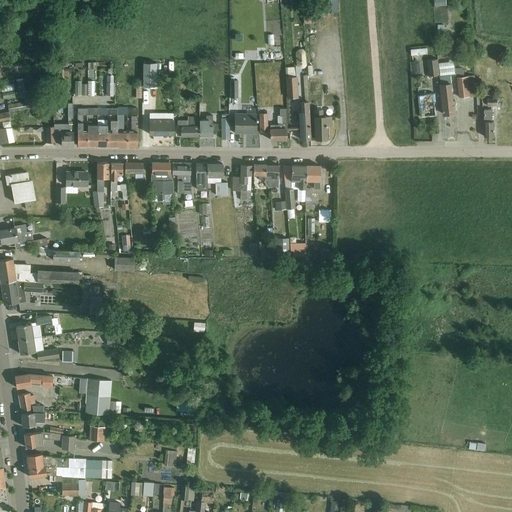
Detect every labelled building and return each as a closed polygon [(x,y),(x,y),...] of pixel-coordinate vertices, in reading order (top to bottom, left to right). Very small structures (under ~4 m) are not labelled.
[(339,13),(337,0),(330,0),(331,14),(339,13)] [(45,21),(28,24),(29,30),(46,27),(45,21)] [(0,58),(10,57),(7,42),(0,43),(0,58)] [(423,46),(407,44),(406,53),(422,54),(423,46)] [(297,52),(296,52),(297,64),(298,65),(299,65),(299,66),(300,66),(301,66),(302,66),(303,66),(304,66),(304,65),(305,65),(305,64),(306,64),(306,63),(305,51),(304,50),(303,49),(302,49),(301,49),(300,49),(299,49),(298,49),(298,50),(297,50),(297,51),(297,52)] [(440,75),(438,59),(428,60),(430,76),(437,75),(440,75)] [(156,72),(156,63),(143,63),(143,72),(143,87),(149,87),(156,87),(156,72)] [(286,78),(296,77),(296,66),(286,67),(286,78)] [(453,101),(450,76),(440,77),(440,83),(443,105),(444,114),(456,113),(455,101),(453,101)] [(470,96),(467,76),(464,76),(457,77),(460,97),(470,96)] [(296,77),(286,78),(288,98),(298,97),(296,77)] [(17,83),(20,99),(27,98),(24,82),(17,83)] [(0,96),(10,95),(9,88),(0,89),(0,96)] [(435,93),(418,95),(421,117),(436,115),(435,102),(436,102),(435,93)] [(8,105),(9,112),(33,108),(32,101),(8,105)] [(301,140),(311,139),(309,102),(301,102),(302,111),(299,111),(301,140)] [(68,124),(54,124),(54,127),(55,142),(61,143),(61,146),(73,146),(73,127),(73,121),(73,111),(73,108),(73,105),(68,105),(68,108),(68,121),(68,124)] [(87,114),(87,108),(78,108),(77,145),(80,145),(80,146),(87,146),(87,130),(83,130),(83,114),(87,114)] [(278,125),(270,125),(270,129),(270,140),(286,140),(286,129),(287,129),(287,110),(280,110),(280,117),(277,117),(278,125)] [(326,126),(331,126),(331,117),(322,117),(322,110),(315,110),(316,139),(327,139),(326,126)] [(485,137),(496,137),(495,123),(492,123),(492,110),(485,110),(485,137)] [(0,121),(10,119),(9,112),(0,113),(0,114),(0,116),(0,115),(0,121)] [(267,113),(259,114),(260,133),(268,132),(267,113)] [(117,120),(117,131),(117,147),(127,147),(127,131),(123,131),(123,114),(117,114),(117,117),(117,120)] [(150,114),(150,119),(149,134),(174,134),(174,126),(174,114),(150,114)] [(257,115),(234,115),(234,133),(241,133),(241,132),(256,133),(257,115)] [(133,131),(127,131),(127,147),(135,147),(135,146),(137,146),(137,121),(137,117),(131,116),(131,129),(133,129),(133,131)] [(200,120),(200,136),(213,135),(213,130),(219,130),(218,124),(213,124),(213,116),(206,116),(207,120),(200,120)] [(200,136),(200,120),(200,117),(188,117),(188,120),(178,120),(178,127),(176,127),(176,136),(200,136)] [(112,131),(107,131),(107,146),(117,147),(117,131),(117,120),(111,120),(111,129),(112,129),(112,131)] [(88,125),(87,130),(87,146),(97,146),(97,125),(88,125)] [(107,125),(97,125),(97,146),(107,146),(107,131),(107,125)] [(54,127),(46,127),(47,143),(55,142),(54,127)] [(13,140),(10,129),(5,129),(0,128),(0,142),(4,142),(13,140)] [(109,163),(97,163),(97,192),(99,207),(103,207),(104,179),(108,179),(109,163)] [(111,163),(111,181),(111,190),(117,190),(117,181),(117,174),(123,174),(123,163),(111,163)] [(144,163),(125,163),(125,173),(136,173),(136,178),(144,178),(144,177),(144,163)] [(153,163),(151,163),(151,179),(151,182),(153,182),(153,195),(162,194),(162,202),(170,201),(172,194),(173,194),(173,192),(173,188),(173,181),(171,173),(170,173),(170,163),(162,163),(153,163)] [(182,163),(173,163),(173,174),(174,176),(178,176),(178,187),(178,192),(184,192),(184,194),(192,194),(192,173),(190,173),(190,163),(182,163)] [(208,183),(208,164),(208,163),(196,163),(197,186),(197,190),(208,189),(208,183)] [(223,164),(208,164),(208,183),(216,183),(216,195),(228,195),(228,183),(222,183),(222,177),(223,177),(223,164)] [(252,165),(241,165),(241,177),(234,176),(233,190),(241,191),(240,200),(246,200),(246,196),(250,197),(251,191),(246,191),(247,175),(251,176),(252,165)] [(266,176),(266,165),(254,165),(253,175),(259,175),(259,180),(265,180),(266,176)] [(278,187),(279,166),(266,165),(266,176),(265,180),(270,187),(278,187)] [(291,181),(284,181),(285,189),(293,188),(293,190),(306,190),(306,189),(306,187),(306,181),(306,166),(291,165),(291,181)] [(320,166),(306,166),(306,181),(314,181),(314,189),(320,189),(320,166)] [(29,180),(28,172),(5,176),(7,184),(11,183),(14,203),(24,201),(25,209),(31,208),(30,200),(35,199),(32,180),(29,180)] [(87,172),(66,172),(66,185),(78,185),(87,185),(87,172)] [(65,204),(65,188),(56,188),(56,203),(65,204)] [(293,188),(285,189),(286,201),(287,209),(294,208),(295,208),(293,190),(293,188)] [(286,201),(276,202),(276,210),(287,209),(286,201)] [(325,220),(325,208),(313,208),(313,220),(325,220)] [(14,228),(0,230),(0,234),(2,244),(9,242),(10,243),(14,243),(14,244),(27,241),(32,240),(31,232),(27,232),(25,224),(14,226),(14,228)] [(32,240),(27,241),(29,249),(48,245),(46,238),(32,240)] [(288,238),(276,238),(276,257),(288,257),(288,238)] [(129,241),(122,242),(123,252),(130,251),(129,241)] [(306,242),(290,242),(290,250),(292,250),(292,259),(305,259),(306,242)] [(251,253),(257,253),(257,244),(249,244),(249,251),(251,250),(251,253)] [(79,261),(79,251),(53,250),(39,249),(39,255),(53,256),(53,260),(79,261)] [(320,258),(329,258),(330,249),(321,249),(320,258)] [(270,250),(261,250),(261,259),(271,258),(270,250)] [(114,270),(133,270),(146,270),(146,264),(140,264),(140,257),(133,257),(115,256),(114,270)] [(0,260),(0,279),(0,283),(16,281),(44,282),(90,284),(90,282),(91,279),(91,275),(82,275),(82,272),(78,272),(78,271),(38,269),(37,273),(29,272),(30,265),(14,264),(13,259),(0,260)] [(16,281),(0,283),(3,305),(19,303),(26,302),(24,291),(43,293),(43,287),(44,283),(37,282),(16,281)] [(23,325),(16,326),(18,340),(33,338),(41,337),(39,325),(45,324),(45,328),(52,327),(50,315),(35,317),(36,321),(31,322),(23,324),(23,325)] [(194,322),(194,331),(204,332),(205,323),(194,322)] [(115,336),(107,336),(107,344),(115,345),(115,336)] [(41,337),(18,340),(21,355),(35,352),(37,352),(43,351),(41,337)] [(57,349),(43,351),(37,352),(38,361),(59,361),(57,349)] [(62,351),(62,362),(72,362),(72,351),(62,351)] [(145,373),(154,375),(155,366),(147,364),(145,373)] [(52,377),(30,375),(15,376),(17,387),(31,385),(30,381),(42,382),(42,385),(51,385),(52,377)] [(87,378),(85,403),(85,413),(108,415),(109,403),(111,380),(87,378)] [(21,412),(21,413),(23,413),(34,412),(43,412),(43,411),(43,405),(35,405),(33,394),(31,395),(30,393),(18,395),(21,412)] [(119,415),(120,403),(109,403),(108,415),(119,415)] [(44,421),(44,420),(44,412),(43,412),(34,412),(23,413),(21,413),(22,426),(36,425),(35,421),(44,421)] [(103,440),(104,428),(91,427),(90,439),(103,440)] [(53,433),(41,432),(24,434),(24,435),(26,447),(37,446),(43,445),(42,439),(62,440),(62,449),(74,450),(75,436),(71,435),(63,435),(53,433)] [(470,442),(469,449),(485,451),(486,444),(470,442)] [(183,444),(181,459),(188,460),(191,445),(183,444)] [(178,451),(166,450),(164,465),(176,466),(178,451)] [(27,455),(30,477),(44,475),(50,475),(58,476),(62,476),(86,478),(86,477),(86,459),(69,459),(52,458),(52,456),(42,456),(41,454),(27,455)] [(111,460),(86,459),(86,477),(111,478),(111,460)] [(79,495),(79,489),(79,478),(62,477),(62,482),(62,495),(79,495)] [(126,493),(138,493),(138,480),(126,480),(126,493)] [(143,493),(143,496),(153,496),(153,494),(154,483),(144,482),(143,486),(143,493)] [(189,487),(182,487),(181,500),(187,501),(189,487)] [(164,488),(163,495),(164,495),(163,503),(172,503),(172,499),(169,498),(170,495),(174,495),(174,489),(164,488)] [(203,511),(205,502),(212,503),(214,492),(198,490),(196,511),(195,511),(194,511),(203,511)] [(102,511),(102,510),(103,504),(79,501),(79,511),(84,511),(83,511),(102,511)] [(109,502),(107,511),(127,511),(127,509),(119,508),(120,504),(109,502)] [(383,503),(382,511),(390,511),(390,509),(399,510),(400,506),(391,505),(383,503)]
